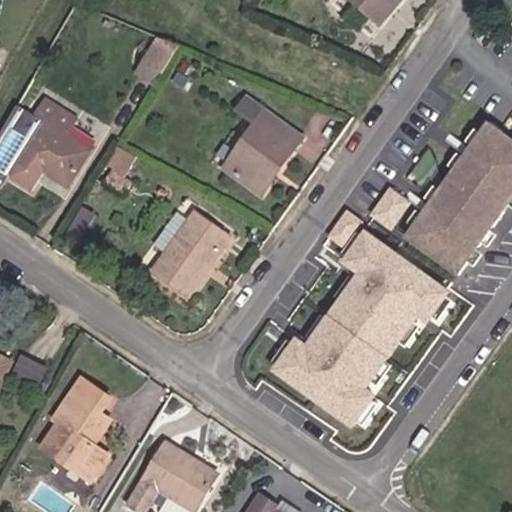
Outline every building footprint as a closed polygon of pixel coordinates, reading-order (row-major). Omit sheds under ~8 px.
[(350,0),(378,24),(399,0),(350,0)] [(152,96),(169,68),(147,59),(132,86),(152,96)] [(273,165),(279,169),(301,136),(251,99),(241,111),(257,124),(227,166),(256,189),(273,165)] [(34,119),(17,108),(0,137),(0,183),(5,187),(22,158),(66,187),(86,152),(65,138),(73,119),(44,101),(34,119)] [(469,270),(511,208),(511,120),(496,111),(409,230),(469,270)] [(396,184),(376,214),(400,229),(420,199),(396,184)] [(166,248),(190,218),(181,211),(157,241),(166,248)] [(155,275),(189,299),(231,239),(197,215),(155,275)] [(451,290),(366,229),(344,259),(362,271),(308,347),(296,338),(274,369),(353,425),(377,392),(367,386),(417,316),(427,323),(451,290)] [(0,391),(8,376),(3,372),(11,356),(0,351),(0,391)] [(25,357),(19,378),(46,385),(51,364),(25,357)] [(60,422),(45,447),(94,478),(110,452),(93,439),(107,415),(99,410),(107,396),(83,379),(57,419),(60,422)] [(145,511),(147,511),(155,500),(169,507),(167,511),(194,511),(221,472),(167,440),(130,503),(145,511)] [(278,511),(279,510),(262,499),(253,511),(278,511)]
